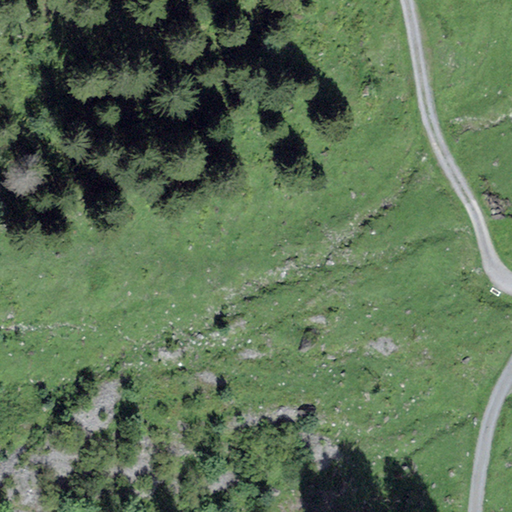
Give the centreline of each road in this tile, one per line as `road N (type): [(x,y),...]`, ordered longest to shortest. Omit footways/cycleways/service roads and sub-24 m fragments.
road 1 (track): [(511,285),(494,269),(474,209),(433,135),(406,0)]
road 2 (track): [(511,372),(487,428),(475,511)]
